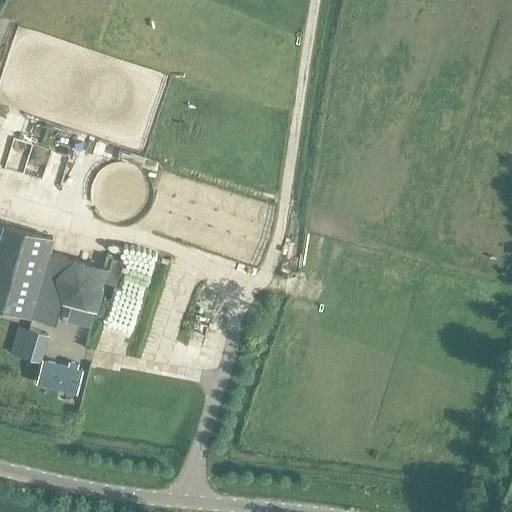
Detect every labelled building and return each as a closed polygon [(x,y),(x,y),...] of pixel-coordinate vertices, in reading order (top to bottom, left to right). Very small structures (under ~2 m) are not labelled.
[(15,135),(0,185),(0,186),(34,196),(38,182),(51,186),(62,148),(15,135)] [(153,199),(154,192),(154,185),(152,178),(148,172),(144,167),(138,162),(132,159),(126,157),(118,157),(115,157),(111,157),(105,160),(99,163),(94,167),(90,173),(86,179),(84,186),(84,192),(84,197),(85,200),(87,207),(91,212),(95,217),(100,221),(103,223),(106,224),(112,226),(117,227),(120,227),(128,226),(133,224),(139,221),(144,216),(149,211),(152,205),(153,199)] [(94,307),(105,265),(19,242),(0,313),(0,315),(52,329),(61,298),(94,307)] [(41,360),(48,333),(29,328),(21,355),(41,360)] [(76,387),(81,366),(45,358),(40,378),(76,387)]
